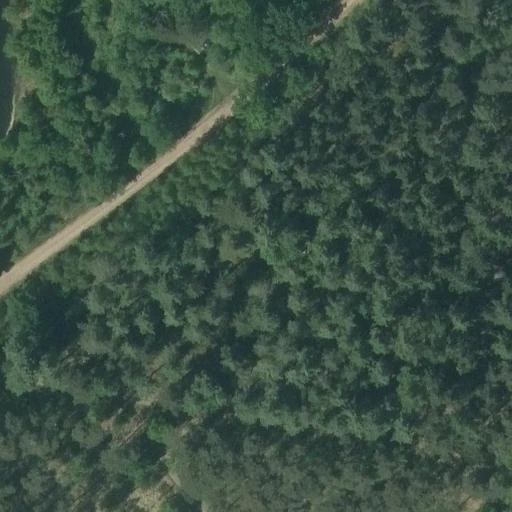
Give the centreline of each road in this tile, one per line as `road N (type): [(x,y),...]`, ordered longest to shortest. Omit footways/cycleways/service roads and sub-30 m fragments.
road 1 (track): [(511,466),(116,400)]
road 2 (track): [(0,286),(239,101)]
road 3 (track): [(239,101),(349,0)]
road 4 (track): [(116,400),(201,511)]
